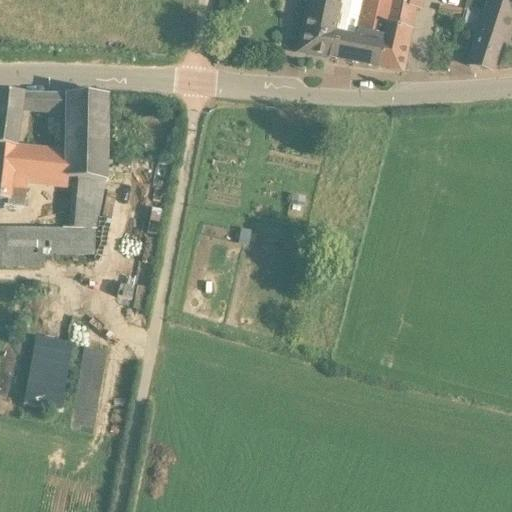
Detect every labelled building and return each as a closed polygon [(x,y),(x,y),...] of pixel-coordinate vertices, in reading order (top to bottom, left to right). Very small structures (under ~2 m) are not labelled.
[(379,70),(398,0),(370,0),(366,18),(363,17),(357,42),(334,37),(330,60),(379,70)] [(398,0),(379,70),(401,74),(414,9),(420,10),(422,0),(398,0)] [(492,74),(505,32),(508,23),(511,23),(511,0),(476,0),(485,2),(469,69),(492,74)] [(330,60),(334,37),(339,10),(312,4),(301,54),(330,60)] [(24,207),(27,184),(77,190),(78,182),(105,185),(107,99),(0,96),(0,201),(8,203),(7,205),(24,207)] [(304,200),(290,198),(289,208),(302,210),(304,200)] [(94,258),(95,232),(95,230),(68,230),(0,229),(0,268),(43,270),(43,257),(94,258)] [(65,413),(72,346),(35,342),(27,409),(65,413)] [(92,435),(106,353),(84,349),(70,431),(92,435)]
